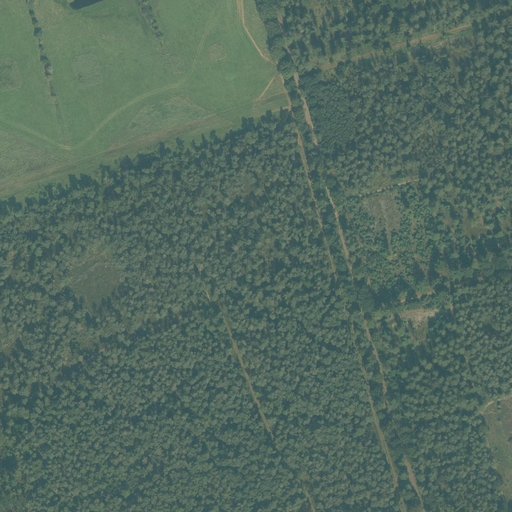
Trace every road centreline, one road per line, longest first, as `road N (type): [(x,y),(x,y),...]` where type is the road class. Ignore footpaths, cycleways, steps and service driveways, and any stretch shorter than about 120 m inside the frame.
road 1 (track): [(216,304),(99,353),(48,391),(0,409)]
road 2 (track): [(420,511),(363,311)]
